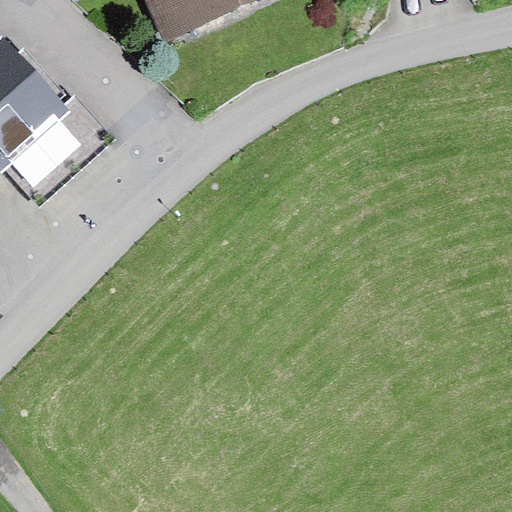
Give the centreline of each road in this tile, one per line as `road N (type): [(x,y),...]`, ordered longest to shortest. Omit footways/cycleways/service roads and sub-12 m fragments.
road 1 (unclassified): [(189,154),(291,94),(373,60),(511,25)]
road 2 (unclassified): [(0,350),(189,154)]
road 3 (residential): [(189,154),(14,0)]
